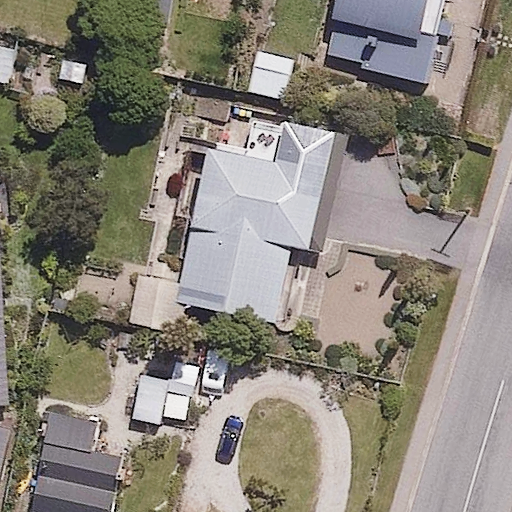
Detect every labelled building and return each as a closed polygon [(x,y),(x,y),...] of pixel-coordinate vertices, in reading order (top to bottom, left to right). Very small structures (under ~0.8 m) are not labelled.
[(17,0),(0,0),(0,30),(10,33),(17,0)] [(430,87),(449,0),(329,0),(316,62),(430,87)] [(13,44),(0,41),(0,81),(5,82),(13,44)] [(296,51),(238,42),(231,90),(289,99),(296,51)] [(136,274),(128,322),(183,331),(187,307),(277,322),(290,246),(312,249),(332,129),(249,116),(245,142),(200,135),(176,281),(136,274)] [(0,217),(0,506),(1,507),(22,384),(8,382),(0,217)] [(112,511),(124,447),(42,433),(28,511),(112,511)]
